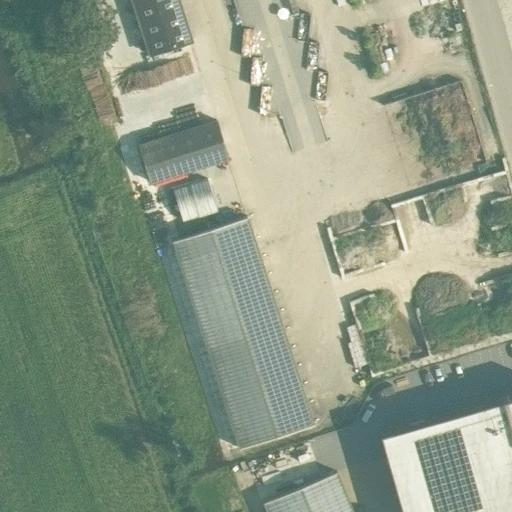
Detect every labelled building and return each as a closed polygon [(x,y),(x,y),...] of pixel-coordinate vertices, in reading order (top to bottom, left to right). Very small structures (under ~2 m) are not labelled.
[(195,38),(182,0),(132,0),(150,53),(195,38)] [(293,150),(327,142),(318,104),(305,108),(309,121),(287,126),(293,150)] [(229,159),(216,119),(137,143),(150,183),(229,159)] [(205,178),(172,188),(181,219),(214,209),(205,178)] [(314,423),(248,216),(172,240),(238,448),(314,423)] [(501,350),(472,352),(473,378),(502,376),(501,350)] [(511,511),(511,394),(379,432),(402,511),(511,511)] [(354,511),(337,471),(262,502),(266,511),(354,511)]
